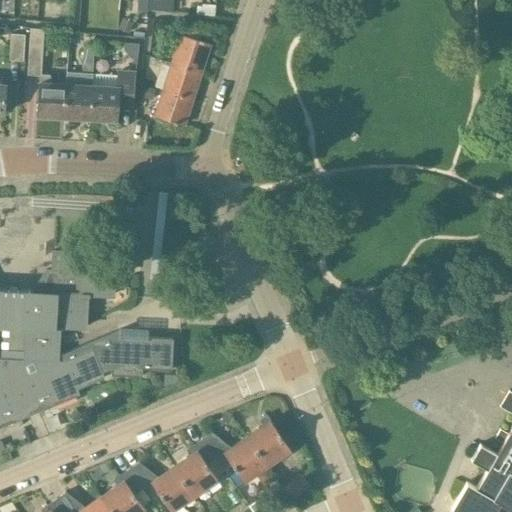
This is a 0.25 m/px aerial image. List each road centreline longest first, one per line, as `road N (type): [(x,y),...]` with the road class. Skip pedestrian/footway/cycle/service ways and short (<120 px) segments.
road 1 (residential): [(0,484),(295,362)]
road 2 (residential): [(0,163),(218,168)]
road 3 (residential): [(295,362),(218,168)]
road 4 (residential): [(218,168),(262,0)]
road 5 (residential): [(351,499),(295,362)]
